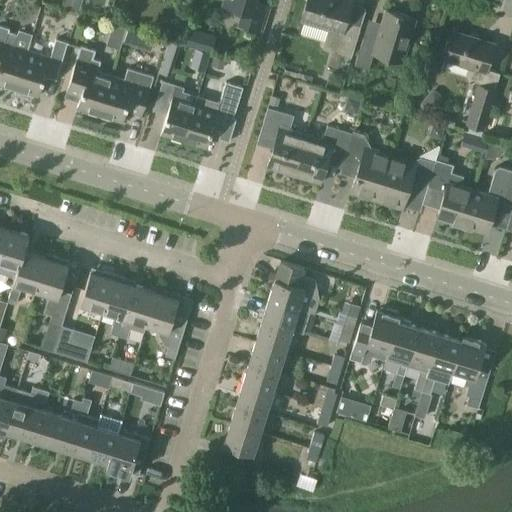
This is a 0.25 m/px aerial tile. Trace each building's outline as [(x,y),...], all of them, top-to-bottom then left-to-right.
[(0,0),(0,5),(18,10),(20,0),(0,0)] [(222,0),(222,2),(242,8),(238,23),(259,29),(267,2),(258,0),(222,0)] [(306,0),(300,19),(328,28),(322,47),(350,55),(359,25),(344,21),(350,0),(306,0)] [(373,52),(401,60),(414,18),(385,9),(376,41),(362,37),(354,64),(368,68),(373,52)] [(15,33),(7,31),(9,27),(0,24),(0,82),(15,87),(27,48),(31,34),(16,29),(15,33)] [(482,80),(494,43),(453,30),(444,58),(474,67),(471,77),(482,80)] [(27,48),(15,87),(38,94),(46,68),(57,71),(67,41),(55,37),(49,55),(27,48)] [(162,58),(174,61),(180,43),(168,39),(162,58)] [(99,113),(111,74),(97,70),(100,60),(92,57),(94,49),(80,45),(71,76),(84,80),(76,106),(99,113)] [(99,113),(122,120),(127,104),(131,105),(130,108),(141,112),(152,76),(126,68),(122,78),(111,74),(99,113)] [(183,139),(195,100),(180,96),(183,85),(162,79),(155,102),(168,106),(160,132),(183,139)] [(195,100),(183,139),(206,146),(214,121),(222,124),(225,115),(232,118),(242,86),(225,80),(217,107),(195,100)] [(466,122),(482,127),(494,89),(478,84),(466,122)] [(267,165),(292,173),(305,133),(292,129),(290,124),(293,114),(267,106),(259,133),(275,138),(267,165)] [(319,181),(328,154),(343,160),(351,131),(326,124),(323,134),(319,137),(305,133),(292,173),(319,181)] [(377,197),(390,155),(363,147),(366,138),(364,133),(352,129),(351,131),(343,160),(353,163),(357,169),(350,191),(361,194),(364,192),(377,197)] [(412,162),(390,155),(377,197),(390,201),(391,204),(401,207),(407,188),(424,193),(434,160),(419,156),(412,162)] [(461,225),(472,188),(456,183),(459,173),(451,171),(453,163),(435,158),(427,184),(444,190),(437,215),(451,219),(450,222),(461,225)] [(511,169),(498,166),(488,193),(472,188),(461,225),(471,228),(472,226),(486,230),(494,205),(511,210),(511,207),(511,169)] [(0,246),(0,271),(15,276),(23,250),(28,235),(6,228),(0,246)] [(21,284),(35,289),(46,252),(44,256),(24,250),(28,235),(23,250),(15,276),(13,282),(12,282),(6,300),(15,303),(21,284)] [(48,322),(59,326),(60,324),(70,292),(60,289),(69,259),(46,252),(35,289),(48,293),(42,311),(50,314),(48,322)] [(274,277),(268,298),(297,308),(309,311),(314,313),(319,297),(315,278),(301,274),(304,267),(280,259),(276,272),(274,277)] [(113,273),(91,266),(80,302),(102,309),(113,273)] [(110,332),(118,335),(122,322),(134,284),(135,279),(113,273),(102,309),(115,313),(110,332)] [(129,327),(143,331),(145,323),(155,290),(134,284),(122,322),(118,335),(126,337),(129,327)] [(179,293),(156,286),(155,290),(145,323),(157,326),(155,331),(164,344),(162,348),(176,352),(191,302),(178,298),(179,293)] [(268,298),(261,319),(291,328),(303,332),(309,311),(297,308),(268,298)] [(336,329),(342,301),(332,298),(325,326),(336,329)] [(354,338),(349,357),(360,361),(365,342),(387,349),(398,315),(396,314),(397,310),(386,307),(385,311),(376,308),(370,325),(359,322),(354,338)] [(343,322),(353,325),(357,313),(347,310),(343,322)] [(404,374),(406,365),(419,326),(397,320),(399,315),(398,315),(388,349),(384,359),(398,363),(395,372),(404,374)] [(285,349),(291,328),(261,319),(255,340),(285,349)] [(338,338),(348,341),(353,325),(343,322),(338,338)] [(74,328),(61,324),(60,324),(60,326),(53,350),(86,361),(91,345),(71,339),(74,328)] [(421,390),(439,332),(419,326),(406,365),(419,369),(413,388),(421,390)] [(74,328),(71,339),(91,345),(94,335),(74,328)] [(448,381),(452,369),(461,339),(439,332),(421,390),(429,393),(434,379),(447,383),(448,381)] [(485,342),(462,334),(452,369),(465,373),(462,383),(466,384),(463,394),(469,396),(466,403),(478,407),(487,375),(476,371),(485,342)] [(278,370),(285,349),(255,340),(248,360),(278,370)] [(39,353),(27,350),(25,356),(37,360),(39,353)] [(330,363),(341,366),(344,356),(333,353),(330,363)] [(108,368),(129,374),(132,362),(111,356),(108,368)] [(272,390),(278,370),(248,360),(242,381),(272,390)] [(337,377),(341,366),(330,363),(327,374),(337,377)] [(0,432),(3,434),(17,388),(1,383),(3,376),(0,374),(0,432)] [(131,381),(111,375),(108,383),(129,390),(131,381)] [(266,411),(272,390),(242,381),(236,402),(266,411)] [(142,397),(145,388),(132,383),(129,393),(142,397)] [(17,388),(3,434),(4,434),(5,429),(25,436),(34,406),(36,400),(40,388),(30,385),(28,392),(17,388)] [(47,390),(40,388),(36,400),(43,402),(47,390)] [(321,404),(332,407),(336,392),(326,389),(321,404)] [(396,397),(381,393),(378,403),(392,407),(396,397)] [(370,404),(340,395),(340,397),(336,410),(365,419),(370,404)] [(81,401),(66,448),(87,455),(98,419),(85,414),(90,399),(82,396),(81,401)] [(55,412),(46,442),(66,448),(81,401),(72,398),(66,415),(55,412)] [(259,432),(266,411),(236,402),(229,423),(259,432)] [(321,404),(318,416),(328,419),(332,407),(321,404)] [(34,406),(25,436),(46,442),(55,412),(34,406)] [(98,419),(87,455),(107,461),(106,465),(106,466),(118,427),(120,419),(100,413),(98,419)] [(253,453),(259,432),(229,423),(223,444),(253,453)] [(129,473),(129,471),(138,474),(149,437),(118,427),(106,466),(129,473)] [(312,436),(309,446),(319,449),(322,439),(312,436)] [(305,457),(315,460),(319,449),(309,446),(305,457)]
